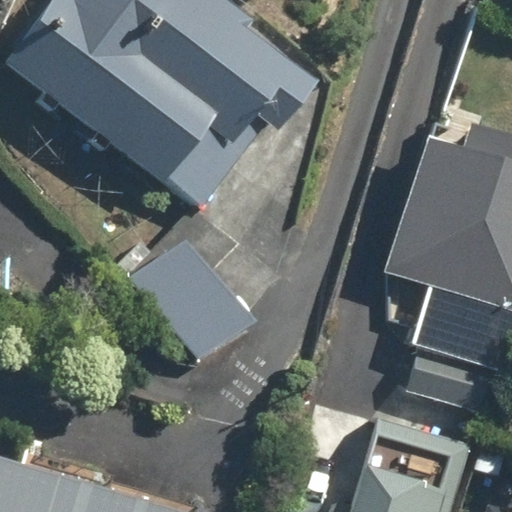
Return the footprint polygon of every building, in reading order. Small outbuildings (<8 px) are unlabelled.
[(0,0),(0,26),(12,0),(0,0)] [(215,0),(55,0),(3,69),(196,217),(255,140),(242,131),(250,120),(272,137),(309,90),(240,36),(248,26),(215,0)] [(426,128),(385,265),(511,304),(511,128),(470,116),(463,139),(426,128)] [(249,319),(195,235),(138,272),(192,356),(249,319)] [(488,367),(416,345),(403,387),(474,409),(488,367)] [(452,511),(472,444),(373,414),(343,511),(452,511)] [(197,511),(0,448),(0,511),(197,511)] [(511,511),(511,505),(486,498),(481,511),(511,511)]
